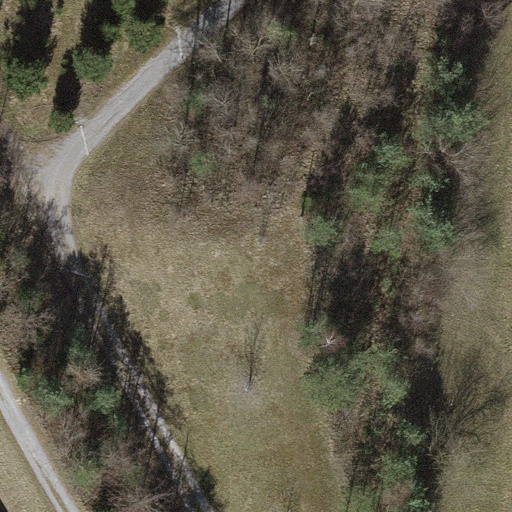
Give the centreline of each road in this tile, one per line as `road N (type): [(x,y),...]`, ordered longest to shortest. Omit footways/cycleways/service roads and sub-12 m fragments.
road 1 (track): [(230,0),(72,148),(58,211),(74,268),(201,511)]
road 2 (track): [(70,511),(0,386)]
